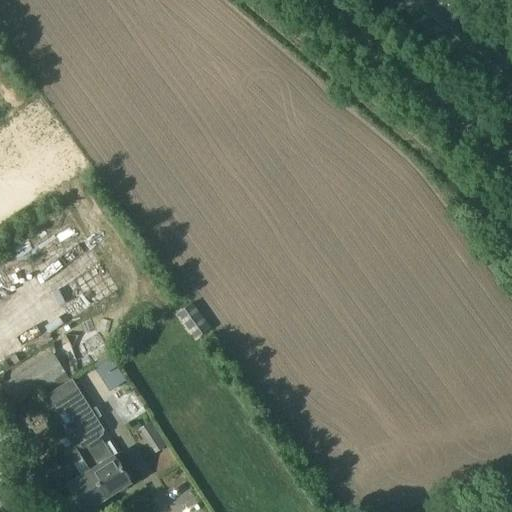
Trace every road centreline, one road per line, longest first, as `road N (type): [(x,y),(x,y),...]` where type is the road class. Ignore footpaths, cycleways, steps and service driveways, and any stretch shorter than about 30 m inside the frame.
road 1 (unclassified): [(511,163),(327,0)]
road 2 (primary): [(511,86),(411,0)]
